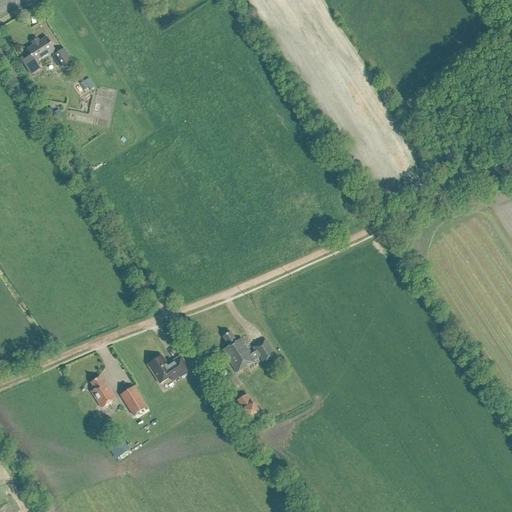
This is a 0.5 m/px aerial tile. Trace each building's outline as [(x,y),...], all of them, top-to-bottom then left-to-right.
[(57,50),(48,37),(41,41),(39,38),(34,41),(35,44),(29,48),(33,55),(24,60),(32,73),(41,68),(37,60),(48,53),(49,55),(54,52),(55,55),(62,67),(72,61),(65,49),(58,53),(56,51),(57,50)] [(88,79),(85,81),(90,90),(94,88),(88,79)] [(379,239),(389,257),(396,253),(387,235),(379,239)] [(269,364),(276,359),(265,341),(252,350),(254,352),(250,354),(241,340),(236,343),(230,333),(222,338),(228,348),(222,352),(236,374),(242,370),(243,371),(255,363),(254,362),(263,356),(269,364)] [(167,366),(162,357),(147,366),(159,385),(170,379),(172,383),(189,372),(180,357),(167,366)] [(240,385),(233,375),(224,381),(231,392),(240,385)] [(104,385),(100,378),(90,385),(94,391),(91,393),(101,409),(115,400),(105,384),(104,385)] [(133,417),(146,408),(134,388),(120,397),(133,417)] [(249,421),(260,414),(247,394),(236,401),(249,421)] [(0,482),(0,504),(12,499),(4,481),(0,482)]
